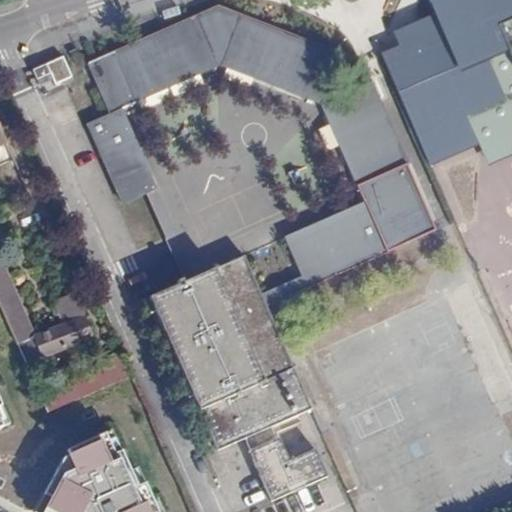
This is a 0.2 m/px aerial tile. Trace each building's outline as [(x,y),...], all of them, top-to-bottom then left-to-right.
[(511,0),(420,0),(408,31),(511,71),(511,0)] [(269,508),(326,483),(314,455),(288,467),(272,432),(312,415),(267,311),(415,247),(386,181),(410,171),(366,68),(223,9),(91,66),(113,116),(90,126),(125,207),(147,198),(186,287),(150,302),(216,456),(241,445),(269,508)] [(66,59),(35,72),(41,87),(55,81),(57,86),(75,80),(66,59)] [(21,343),(30,362),(92,336),(83,316),(34,337),(0,260),(0,307),(17,345),(21,343)] [(511,418),(511,350),(488,282),(458,293),(504,421),(511,418)] [(315,337),(343,408),(428,375),(400,304),(315,337)] [(48,413),(130,379),(122,360),(40,394),(48,413)] [(152,511),(113,425),(58,447),(31,511),(152,511)] [(383,511),(418,511),(385,437),(355,450),(383,511)] [(449,511),(498,511),(511,507),(511,473),(445,498),(449,511)]
